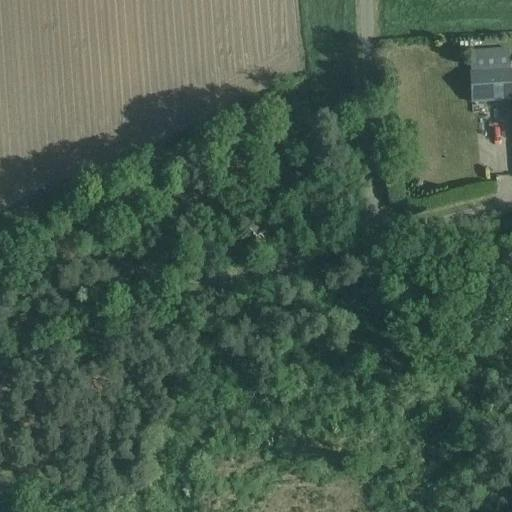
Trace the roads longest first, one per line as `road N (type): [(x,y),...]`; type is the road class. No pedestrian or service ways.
road 1 (unclassified): [(0,281),(88,266),(214,267),(379,218)]
road 2 (unclassified): [(379,218),(368,0)]
road 3 (unclassified): [(379,218),(511,197)]
